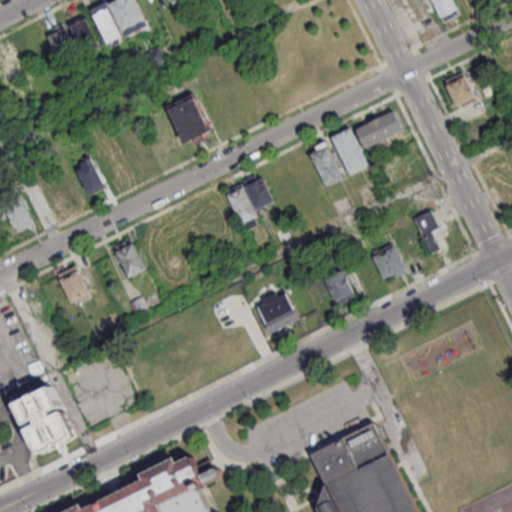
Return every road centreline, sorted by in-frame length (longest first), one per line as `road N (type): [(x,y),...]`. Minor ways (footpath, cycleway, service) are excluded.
road 1 (residential): [(0,273),(511,18)]
road 2 (residential): [(0,509),(496,260)]
road 3 (tertiary): [(366,0),(496,260)]
